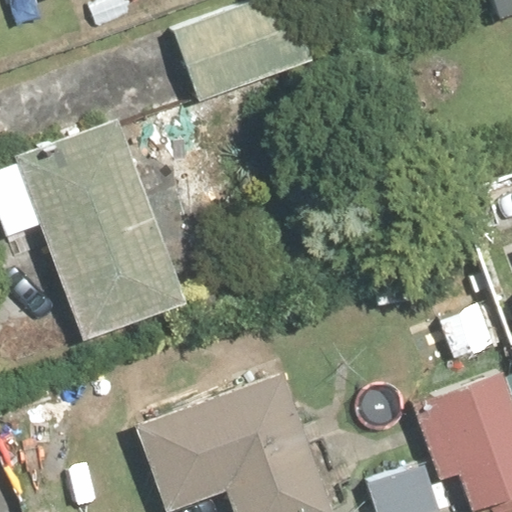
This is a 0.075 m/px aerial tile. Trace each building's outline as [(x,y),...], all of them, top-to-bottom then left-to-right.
[(230,0),(171,20),(197,98),(322,56),(302,0),(230,0)] [(511,0),(489,0),(493,12),(511,5),(511,0)] [(195,297),(132,113),(0,157),(0,208),(10,237),(41,226),(79,336),(195,297)] [(511,265),(503,268),(511,297),(511,265)] [(293,357),(135,411),(168,506),(228,486),(237,511),(333,511),(345,508),(293,357)] [(511,372),(507,359),(414,391),(455,511),(471,511),(511,498),(511,372)]
